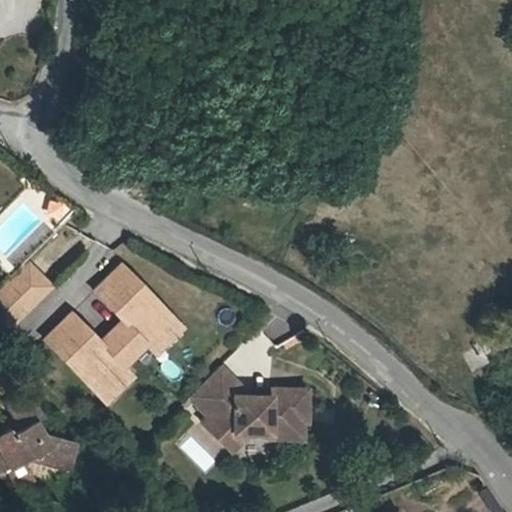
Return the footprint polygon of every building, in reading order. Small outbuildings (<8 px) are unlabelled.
[(92,349),(64,320),(36,347),(90,404),(119,378),(114,373),(125,362),(136,351),(141,356),(169,330),(114,272),(86,299),(114,328),(103,338),(92,349)] [(24,274),(6,291),(28,314),(45,296),(24,274)] [(6,291),(0,296),(0,340),(28,314),(6,291)] [(174,335),(169,330),(141,356),(146,362),(174,335)] [(183,403),(180,405),(200,425),(194,431),(214,451),(225,440),(241,440),(261,440),(261,445),(294,444),(294,428),(298,428),(298,395),(261,396),(261,403),(231,403),(231,393),(212,374),(183,403)] [(124,383),(119,378),(90,404),(96,410),(124,383)] [(22,439),(34,458),(41,470),(34,474),(30,468),(8,481),(21,503),(42,491),(83,502),(92,473),(58,463),(52,452),(60,447),(46,425),(22,439)] [(202,472),(215,461),(191,433),(179,444),(202,472)] [(225,440),(214,451),(222,459),(241,440),(225,440)] [(41,470),(34,458),(27,461),(30,468),(34,474),(41,470)] [(0,489),(11,509),(21,503),(8,481),(0,486),(0,489)]
